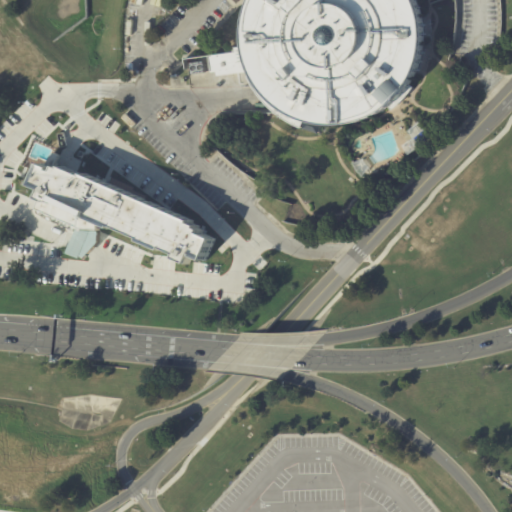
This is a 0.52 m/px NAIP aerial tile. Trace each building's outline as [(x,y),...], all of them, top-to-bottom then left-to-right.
[(413,0),(416,7),(420,22),(422,37),(421,50),(420,53),(416,68),(410,82),(401,94),(390,105),(377,114),(363,121),(348,125),(333,126),(318,125),(303,121),(289,114),(276,105),(268,97),(265,94),(256,82),(250,68),(246,53),(244,37),(246,22),(250,7),(253,0),(413,0)] [(244,49),(209,53),(212,75),(247,71),(244,49)] [(190,64),(204,62),(206,72),(191,75),(190,64)] [(420,146),(414,139),(425,130),(431,138),(420,146)] [(43,162),(33,185),(42,190),(35,208),(78,229),(100,230),(100,223),(113,228),(114,226),(142,238),(141,241),(163,250),(164,247),(177,253),(176,257),(188,264),(192,255),(205,261),(214,238),(202,232),(203,229),(198,227),(199,225),(192,223),(193,220),(85,173),(84,176),(63,166),(62,168),(58,166),(55,171),(52,170),(53,167),(43,162)] [(78,229),(72,243),(68,252),(83,259),(91,251),(100,242),(100,230),(78,229)]
